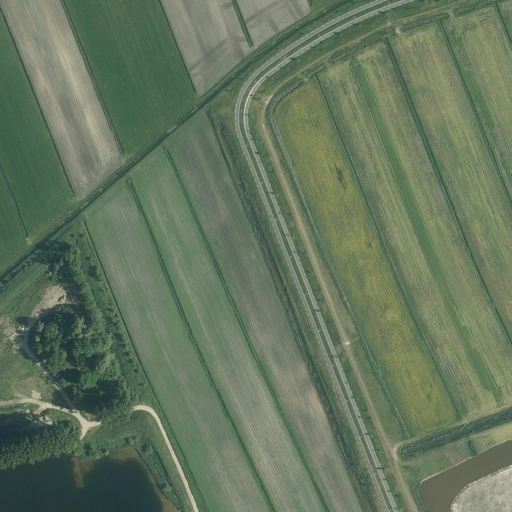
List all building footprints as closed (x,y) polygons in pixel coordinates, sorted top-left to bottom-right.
[(463,50),(454,54),(456,59),(465,56),(463,50)] [(465,56),(456,59),(458,64),(467,61),(465,56)] [(467,61),(458,64),(460,69),(469,66),(467,61)] [(469,66),(460,69),(462,75),(471,71),(469,66)] [(502,74),(496,76),(500,86),(506,83),(504,79),(508,77),(505,71),(502,72),(502,74)] [(490,77),(486,78),(489,85),(492,83),(494,88),(500,86),(496,76),(490,79),(490,77)] [(477,83),(470,86),(474,96),(481,93),(478,87),(481,85),(479,79),(476,80),(477,82),(477,83)] [(503,107),(500,108),(502,115),(506,114),(505,112),(511,109),(507,100),(501,102),(503,107)] [(489,107),(483,110),(486,120),(493,117),(494,120),(497,119),(495,113),(492,114),(489,107)]
